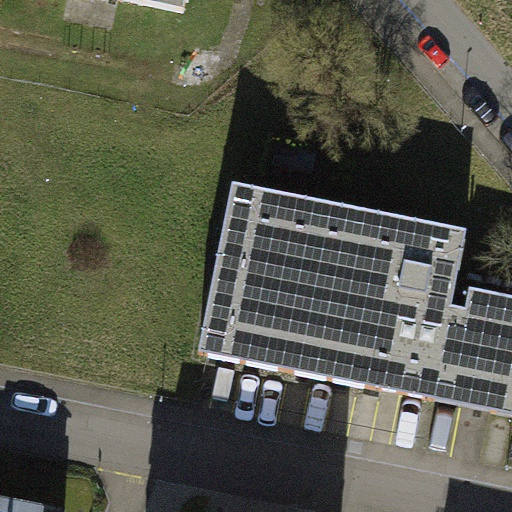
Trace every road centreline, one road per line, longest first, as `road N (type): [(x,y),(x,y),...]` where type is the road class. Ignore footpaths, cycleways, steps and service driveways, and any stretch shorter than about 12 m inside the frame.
road 1 (residential): [(0,418),(487,511)]
road 2 (residential): [(511,108),(418,0)]
